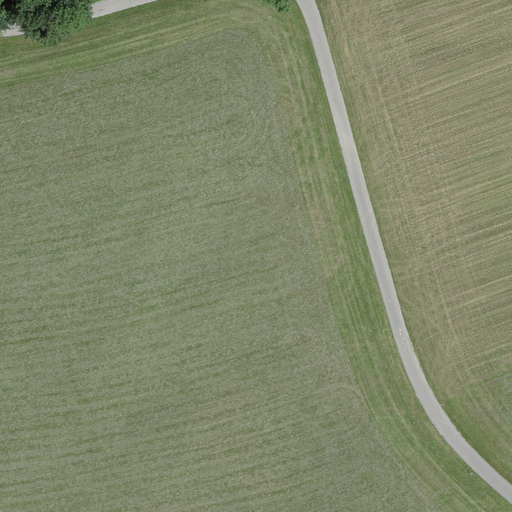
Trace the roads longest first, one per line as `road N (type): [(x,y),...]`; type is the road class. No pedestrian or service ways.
road 1 (track): [(511,487),(405,345),(305,0)]
road 2 (track): [(137,0),(0,30)]
